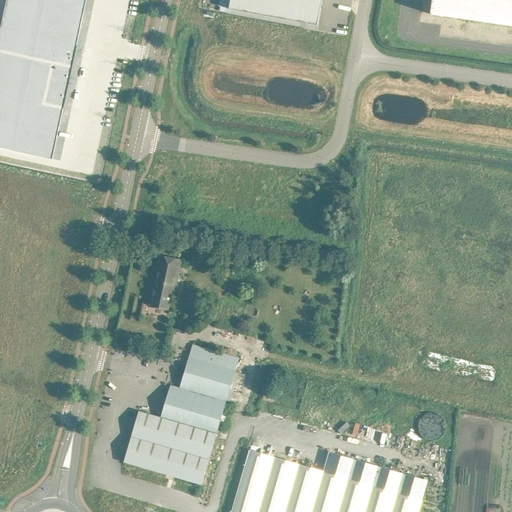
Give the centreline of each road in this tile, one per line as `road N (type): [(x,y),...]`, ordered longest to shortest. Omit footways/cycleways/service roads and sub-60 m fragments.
road 1 (tertiary): [(136,137),(59,504)]
road 2 (unclassified): [(355,57),(339,142),(310,162),(136,137)]
road 3 (unclassified): [(511,80),(355,57)]
road 4 (unknown): [(212,511),(236,426),(293,435)]
road 5 (tertiary): [(166,0),(136,137)]
